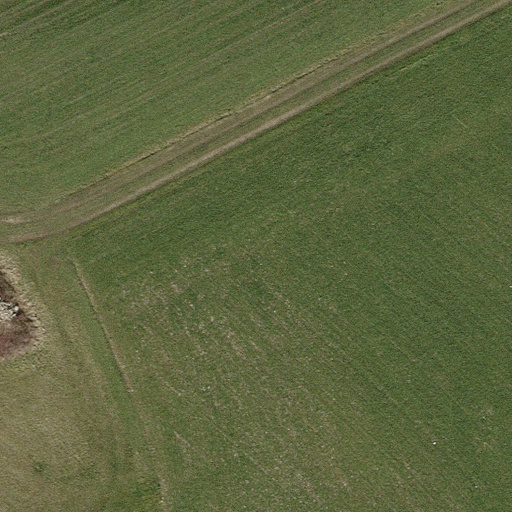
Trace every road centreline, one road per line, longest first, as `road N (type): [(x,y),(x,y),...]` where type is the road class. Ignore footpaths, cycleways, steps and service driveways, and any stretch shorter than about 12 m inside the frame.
road 1 (track): [(0,243),(83,213),(486,0)]
road 2 (track): [(0,257),(34,297),(121,467),(111,511)]
